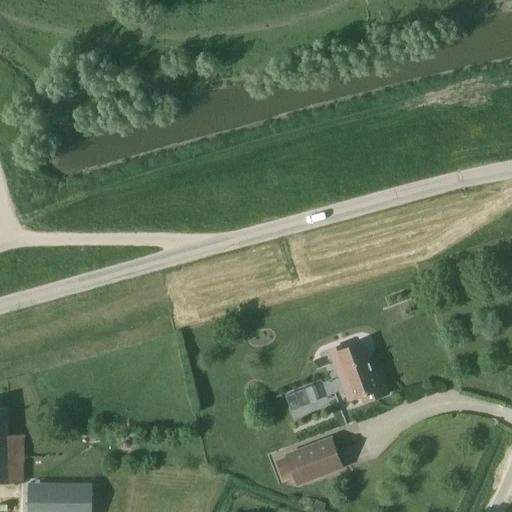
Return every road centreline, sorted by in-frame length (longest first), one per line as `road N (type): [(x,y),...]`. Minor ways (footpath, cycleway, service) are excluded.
road 1 (unclassified): [(200,249),(511,167)]
road 2 (unclassified): [(0,305),(200,249)]
road 3 (unclassified): [(5,233),(168,240),(200,249)]
